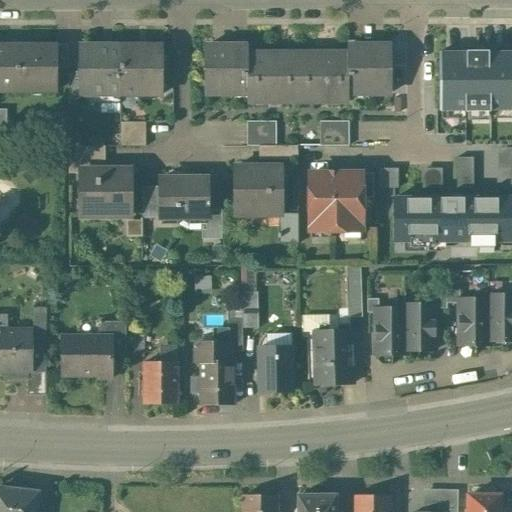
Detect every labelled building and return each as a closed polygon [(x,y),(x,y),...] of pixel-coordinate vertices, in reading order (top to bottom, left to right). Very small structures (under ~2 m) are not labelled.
[(68,44),(55,44),(55,46),(56,46),(56,68),(68,68),(68,44)] [(247,46),(205,46),(205,94),(246,94),(246,102),(348,102),(348,94),(389,94),(389,45),(347,45),(347,53),(247,53),(247,46)] [(55,46),(0,46),(0,90),(56,90),(56,68),(56,46),(55,46)] [(120,46),(81,46),(81,74),(81,94),(84,94),(84,95),(88,102),(100,102),(105,94),(120,94),(120,46)] [(160,46),(120,46),(120,94),(160,94),(160,46)] [(511,57),(440,57),(440,125),(511,125),(511,57)] [(81,74),(68,74),(68,105),(84,95),(84,94),(81,94),(81,74)] [(268,121),(246,121),(247,146),(258,146),(269,146),(268,121)] [(348,121),(326,121),(326,146),(348,146),(348,121)] [(145,122),(120,122),(120,146),(145,146),(145,122)] [(511,145),(503,146),(503,165),(511,165),(511,145)] [(100,146),(68,146),(68,173),(80,173),(80,171),(100,171),(100,146)] [(269,146),(258,146),(258,160),(297,160),(297,146),(269,146)] [(461,183),(477,183),(477,156),(462,156),(461,183)] [(259,167),(233,167),(234,215),(279,214),(282,214),(282,213),(281,174),(259,175),(259,167)] [(382,167),(382,186),(402,186),(402,167),(382,167)] [(446,185),(446,167),(427,167),(427,185),(446,185)] [(100,171),(80,171),(80,173),(80,215),(98,216),(98,213),(130,214),(130,173),(100,173),(100,171)] [(373,173),(309,173),(309,231),(361,231),(361,198),(373,197),(373,173)] [(206,178),(160,178),(160,186),(160,218),(205,218),(206,218),(206,209),(206,178)] [(160,186),(142,186),(142,218),(160,218),(160,186)] [(510,198),(394,198),(394,242),(510,241),(510,198)] [(221,209),(206,209),(206,218),(206,238),(221,238),(221,209)] [(298,213),(282,213),(282,214),(279,214),(279,233),(277,233),(277,237),(279,237),(279,243),(298,243),(298,213)] [(247,290),(259,289),(258,268),(246,269),(247,290)] [(360,277),(346,278),(347,317),(362,316),(360,277)] [(459,290),(446,290),(446,302),(446,303),(458,303),(458,299),(459,299),(459,290)] [(511,294),(487,295),(487,299),(488,299),(488,341),(489,341),(511,340),(511,294)] [(446,295),(433,295),(433,304),(434,304),(434,308),(446,308),(446,303),(446,302),(446,295)] [(378,298),(367,299),(367,312),(375,312),(375,308),(378,308),(378,298)] [(459,299),(458,299),(458,303),(459,345),(489,345),(489,341),(488,341),(488,299),(487,299),(459,299)] [(433,304),(404,304),(404,308),(405,308),(405,350),(435,350),(434,308),(434,304),(433,304)] [(378,308),(375,308),(375,312),(375,354),(406,354),(405,350),(405,308),(404,308),(378,308)] [(328,331),(328,315),(302,315),(303,332),(314,331),(328,331)] [(242,319),(227,319),(227,343),(229,343),(229,351),(243,351),(242,319)] [(98,337),(61,337),(61,375),(112,375),(112,355),(125,355),(125,322),(98,322),(98,337)] [(30,330),(0,330),(0,369),(27,370),(30,370),(30,330)] [(328,331),(314,331),(316,385),(352,384),(350,330),(328,331)] [(144,336),(133,335),(132,355),(143,356),(144,336)] [(227,343),(196,343),(196,362),(200,362),(200,361),(229,361),(229,351),(229,343),(227,343)] [(176,345),(166,345),(166,362),(176,362),(176,345)] [(291,347),(258,348),(259,391),(292,391),(291,347)] [(229,361),(200,361),(200,362),(200,404),(234,404),(233,361),(229,361)] [(166,362),(143,362),(143,404),(177,405),(177,362),(176,362),(166,362)] [(30,370),(27,370),(27,395),(46,395),(46,370),(30,370)] [(34,511),(37,493),(0,488),(0,511),(34,511)] [(389,511),(389,495),(354,495),(354,511),(389,511)] [(499,511),(500,495),(467,495),(467,511),(499,511)] [(276,511),(276,496),(242,496),(241,511),(276,511)] [(334,511),(334,496),(298,496),(298,511),(334,511)]
